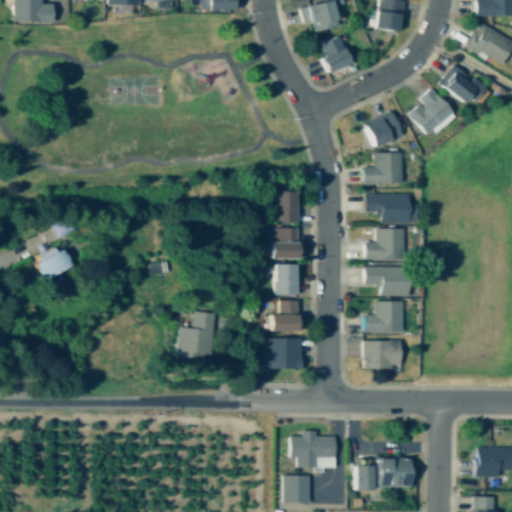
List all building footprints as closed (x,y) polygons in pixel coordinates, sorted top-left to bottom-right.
[(8,0),(8,22),(45,22),(45,4),(37,4),(37,0),(8,0)] [(227,0),(197,0),(197,11),(227,11),(227,0)] [(332,26),(327,0),(302,5),(307,31),(332,26)] [(374,0),(369,27),(394,32),(400,0),(374,0)] [(509,14),(509,0),(471,0),(471,14),(509,14)] [(509,42),(474,21),(460,45),(495,66),(509,42)] [(325,72),(345,63),(332,36),(312,46),(325,72)] [(461,97),(471,103),(481,84),(446,66),(435,89),(459,101),(461,97)] [(448,114),(427,90),(400,112),(421,137),(448,114)] [(396,136),(386,113),(358,125),(369,148),(396,136)] [(396,184),(396,153),(369,153),(369,168),(358,168),(358,184),(396,184)] [(290,222),(290,192),(268,192),(268,222),(290,222)] [(374,223),(410,223),(410,195),(359,195),(359,213),(374,213),(374,223)] [(263,258),(295,258),(295,228),(263,228),(263,258)] [(359,242),(359,259),(396,259),(396,229),(370,229),(370,242),(359,242)] [(38,279),(65,265),(54,245),(27,259),(38,279)] [(267,294),(290,294),(290,264),(267,264),(267,294)] [(374,295),(401,295),(401,267),(359,267),(359,285),(374,285),(374,295)] [(294,331),(294,300),(273,300),(273,314),(262,314),(262,331),(294,331)] [(397,301),(369,301),(369,314),(358,314),(358,332),(397,332),(397,301)] [(171,360),(205,363),(210,313),(189,311),(188,328),(174,327),(171,360)] [(260,369),(295,369),(295,338),(260,338),(260,369)] [(358,340),(358,368),(396,368),(396,340),(358,340)] [(330,468),(330,436),(311,436),(311,432),(298,432),(298,436),(284,436),(284,458),(290,458),(290,468),(330,468)] [(494,472),(510,472),(510,448),(471,448),(471,477),(494,477),(494,472)] [(372,488),(406,488),(406,458),(372,458),(372,488)] [(349,491),(367,491),(367,466),(349,466),(349,491)] [(278,504),(304,504),(304,476),(278,476),(278,504)] [(468,511),(492,511),(492,497),(468,497),(468,511)]
